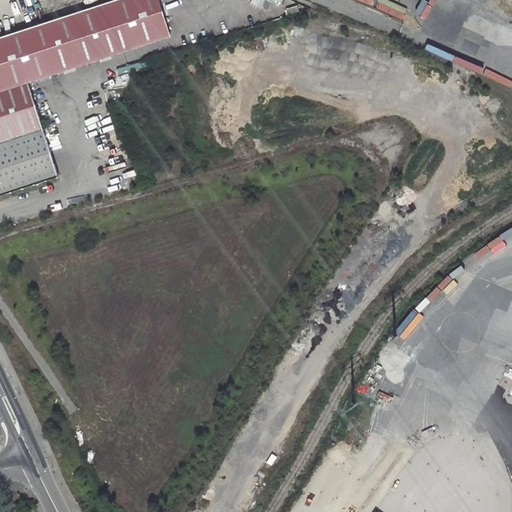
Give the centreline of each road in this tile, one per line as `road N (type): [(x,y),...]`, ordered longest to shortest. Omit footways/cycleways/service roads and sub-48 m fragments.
road 1 (unknown): [(459,321),(428,347),(403,397),(393,511)]
road 2 (unclassified): [(329,0),(511,82)]
